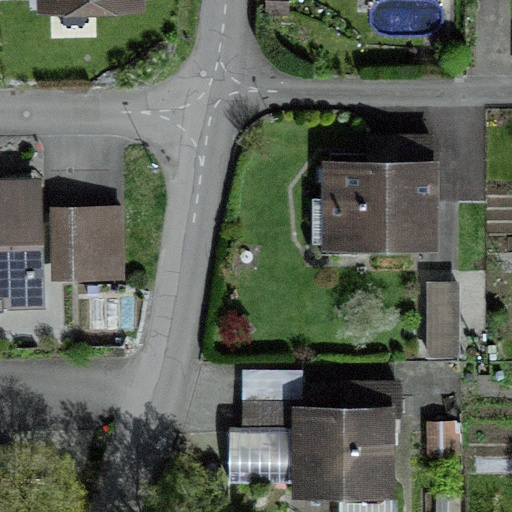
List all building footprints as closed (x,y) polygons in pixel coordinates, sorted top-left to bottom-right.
[(155,0),(43,0),(44,23),(156,21),(155,0)] [(448,166),(335,170),(339,260),(451,256),(448,166)] [(51,184),(0,185),(0,315),(57,313),(51,184)] [(130,217),(62,219),(64,291),(132,289),(130,217)] [(466,294),(433,293),(432,362),(465,362),(466,294)] [(407,410),(306,412),(308,503),(409,501),(407,410)]
